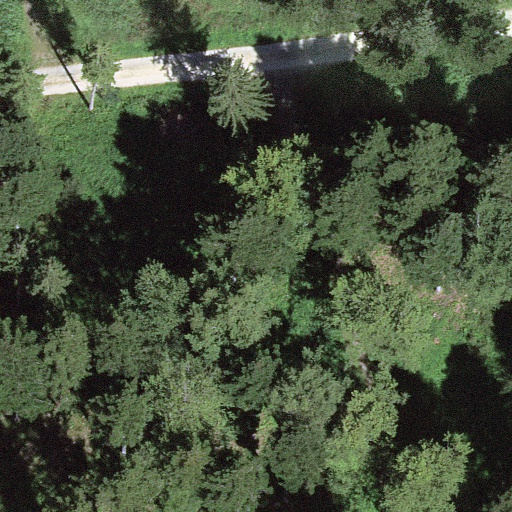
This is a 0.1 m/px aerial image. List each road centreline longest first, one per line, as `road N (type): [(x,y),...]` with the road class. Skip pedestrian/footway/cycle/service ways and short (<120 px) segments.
road 1 (track): [(0,80),(511,15)]
road 2 (track): [(460,511),(353,36)]
